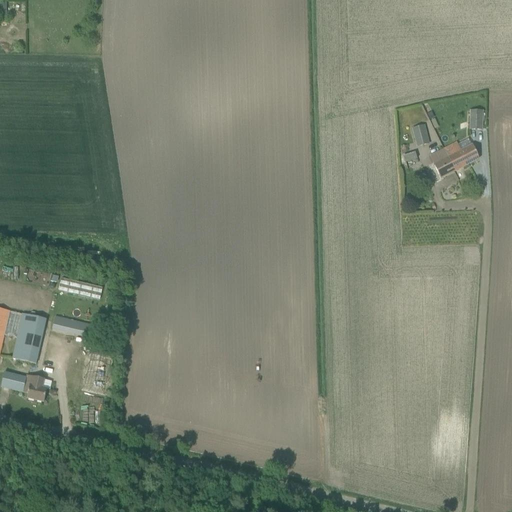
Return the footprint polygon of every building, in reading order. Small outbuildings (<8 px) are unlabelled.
[(470,111),(469,130),(482,131),(483,111),(470,111)] [(412,129),(417,147),(429,144),(424,126),(412,129)] [(454,173),(479,160),(472,146),(461,152),(456,143),(444,150),(454,173)] [(454,173),(444,150),(430,157),(441,180),(454,173)] [(401,156),(402,162),(415,159),(413,153),(401,156)] [(0,352),(9,312),(0,309),(0,352)] [(23,315),(12,360),(36,365),(46,320),(23,315)] [(55,318),(52,330),(88,338),(91,326),(55,318)] [(94,350),(85,386),(109,392),(117,355),(94,350)] [(27,399),(44,403),(47,389),(43,388),(44,380),(26,376),(26,378),(4,373),(1,388),(28,394),(27,399)]
